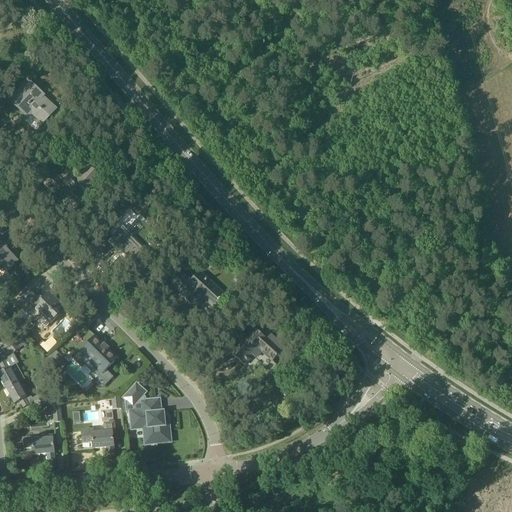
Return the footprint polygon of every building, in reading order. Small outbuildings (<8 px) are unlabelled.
[(22,56),(15,50),(11,55),(18,61),(22,56)] [(28,81),(11,100),(22,110),(21,111),(28,118),(31,114),(43,124),(55,110),(42,97),(44,95),(28,81)] [(43,180),(43,181),(43,182),(44,183),(44,184),(45,185),(46,186),(63,202),(67,205),(75,213),(82,205),(74,197),(71,195),(72,195),(73,194),(74,193),(75,192),(76,190),(76,189),(76,188),(76,187),(75,186),(77,184),(84,190),(87,193),(101,178),(98,175),(90,167),(79,179),(77,178),(72,173),(72,172),(73,172),(73,171),(73,170),(73,169),(72,168),(72,167),(71,167),(71,166),(70,166),(69,166),(68,166),(67,166),(66,166),(66,167),(65,167),(65,168),(65,169),(64,169),(64,170),(65,171),(65,172),(65,173),(60,179),(59,180),(55,176),(54,175),(53,175),(53,174),(52,174),(51,174),(50,174),(49,174),(48,174),(47,174),(46,175),(45,175),(45,176),(44,176),(44,177),(44,178),(43,178),(43,179),(43,180)] [(131,238),(133,236),(123,228),(108,243),(118,252),(119,250),(134,264),(146,251),(131,238)] [(0,243),(0,267),(1,266),(8,272),(19,262),(0,243)] [(214,287),(215,286),(199,273),(191,282),(181,273),(172,284),(183,294),(181,296),(190,304),(192,303),(196,306),(204,298),(214,308),(226,297),(214,287)] [(239,275),(235,280),(240,285),(245,280),(239,275)] [(14,283),(9,278),(3,286),(9,291),(14,283)] [(63,305),(50,292),(40,301),(30,291),(30,290),(20,300),(26,305),(30,302),(37,308),(36,310),(50,324),(60,315),(57,312),(63,305)] [(270,335),(266,340),(255,329),(232,355),(244,365),(252,356),(255,358),(261,351),(273,362),(285,349),(270,335)] [(56,334),(50,340),(55,345),(61,339),(56,334)] [(96,337),(81,352),(73,359),(81,367),(88,360),(97,369),(94,371),(107,384),(113,378),(106,371),(117,359),(118,360),(118,359),(96,337)] [(16,344),(13,339),(4,345),(7,350),(16,344)] [(20,342),(16,344),(7,350),(10,355),(11,356),(13,355),(24,347),(20,341),(20,342)] [(53,360),(62,370),(68,364),(59,354),(53,360)] [(3,372),(0,374),(0,377),(3,382),(2,383),(6,390),(18,384),(24,380),(24,379),(17,367),(16,365),(11,368),(8,361),(5,363),(0,366),(0,365),(0,366),(3,372)] [(18,384),(6,390),(9,398),(11,397),(15,404),(19,402),(23,408),(29,405),(18,384)] [(145,393),(137,385),(125,399),(127,401),(125,403),(126,413),(131,412),(133,429),(144,428),(146,445),(170,442),(168,419),(163,420),(163,413),(160,414),(159,401),(146,402),(146,398),(143,395),(145,393)] [(48,403),(44,397),(34,403),(37,408),(48,403)] [(120,397),(112,398),(113,411),(121,410),(120,397)] [(60,404),(52,405),(52,406),(53,416),(54,423),(62,423),(60,404)] [(81,422),(79,412),(72,413),(74,423),(81,422)] [(113,435),(116,434),(115,422),(104,424),(104,431),(94,432),(94,429),(81,430),(82,433),(83,443),(89,442),(89,444),(92,443),(93,449),(107,448),(108,455),(114,454),(114,447),(113,435)] [(20,437),(20,434),(17,431),(14,432),(12,434),(12,437),(15,440),(18,439),(20,437)] [(53,435),(40,436),(41,440),(33,441),(32,437),(23,438),(24,450),(33,449),(34,456),(47,454),(48,461),(55,461),(54,453),(53,435)]
